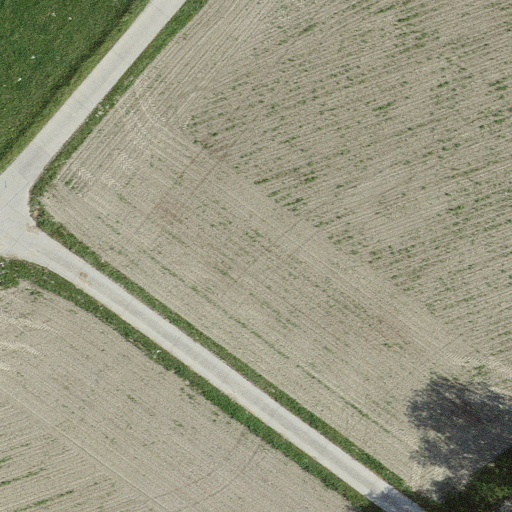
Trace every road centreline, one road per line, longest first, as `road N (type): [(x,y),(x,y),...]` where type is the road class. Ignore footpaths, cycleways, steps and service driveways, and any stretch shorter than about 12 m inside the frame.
road 1 (track): [(0,218),(404,511)]
road 2 (track): [(174,0),(0,207)]
